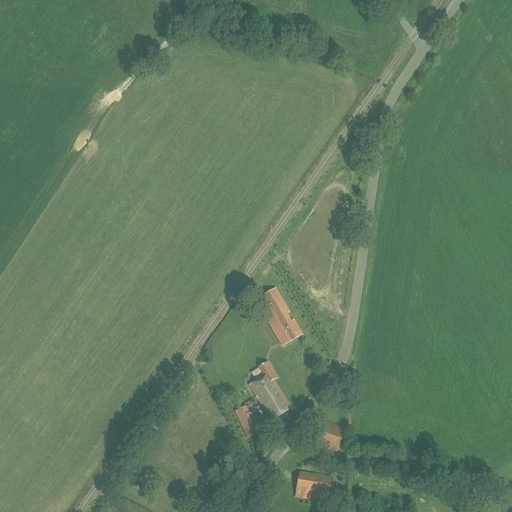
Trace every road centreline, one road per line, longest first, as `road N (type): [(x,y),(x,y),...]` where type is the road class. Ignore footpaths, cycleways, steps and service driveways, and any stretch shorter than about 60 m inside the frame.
road 1 (tertiary): [(240,511),(344,354),(380,135),(424,48)]
road 2 (track): [(511,503),(427,465),(328,458),(286,441)]
